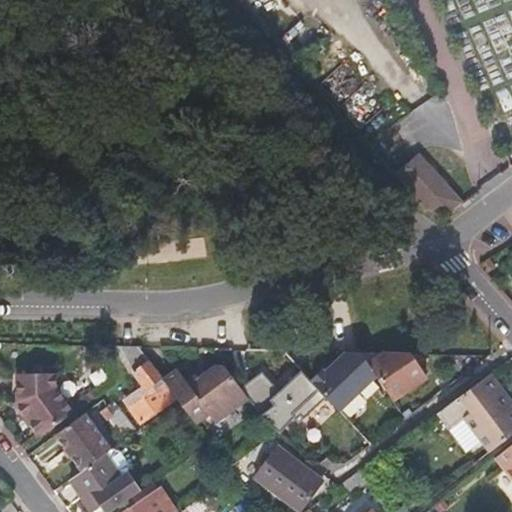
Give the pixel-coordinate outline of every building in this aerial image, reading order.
[(300,21),(289,33),(303,46),(314,34),(300,21)] [(451,213),(462,204),(417,153),(393,175),(425,211),(451,213)] [(138,347),(120,347),(151,393),(130,407),(142,422),(177,399),(164,382),(138,347)] [(278,350),(211,348),(226,367),(229,372),(248,373),(248,366),(263,366),(263,357),(277,357),(278,350)] [(355,352),(341,352),(311,380),(313,382),(336,361),(340,366),(355,352)] [(339,410),(376,374),(361,352),(355,352),(340,366),(336,361),(313,382),(337,407),(339,410)] [(426,376),(410,353),(361,352),(376,374),(393,399),(426,376)] [(164,382),(177,399),(180,402),(194,421),(208,411),(217,422),(249,398),(229,372),(226,367),(216,367),(201,379),(198,378),(195,377),(194,377),(193,378),(192,378),(187,381),(180,370),(164,382)] [(13,402),(39,436),(73,410),(55,386),(55,371),(15,373),(15,395),(15,400),(13,402)] [(440,408),(433,414),(446,431),(462,419),(479,440),(487,451),(489,449),(511,431),(511,416),(494,394),(498,391),(485,374),(440,408)] [(270,380),(256,393),(276,414),(273,417),(286,430),(305,413),(298,405),(296,407),(293,403),(294,400),(285,392),(283,393),(270,380)] [(511,408),(498,391),(494,394),(511,416),(511,408)] [(121,439),(135,430),(117,401),(102,410),(121,439)] [(330,455),(358,430),(339,410),(337,407),(309,433),(330,455)] [(85,413),(56,435),(83,472),(105,456),(113,450),(85,413)] [(462,419),(446,431),(463,453),(479,440),(462,419)] [(511,440),(491,457),(511,484),(511,482),(511,440)] [(122,452),(113,450),(105,456),(120,476),(129,470),(129,463),(122,452)] [(276,454),(267,465),(288,480),(278,494),(292,505),(302,491),(311,496),(324,478),(311,469),(308,473),(288,458),(286,461),(276,454)] [(83,472),(72,480),(95,511),(103,506),(107,511),(108,511),(142,488),(129,470),(120,476),(105,456),(83,472)] [(358,470),(341,483),(351,496),(368,484),(358,470)] [(122,511),(174,511),(182,507),(164,483),(128,508),(122,511)]
